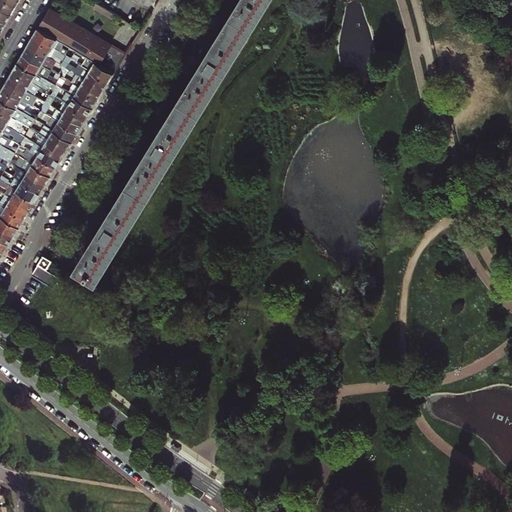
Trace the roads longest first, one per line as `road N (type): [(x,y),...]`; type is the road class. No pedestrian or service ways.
road 1 (residential): [(0,304),(31,253),(42,216),(176,0)]
road 2 (secondary): [(0,355),(188,502)]
